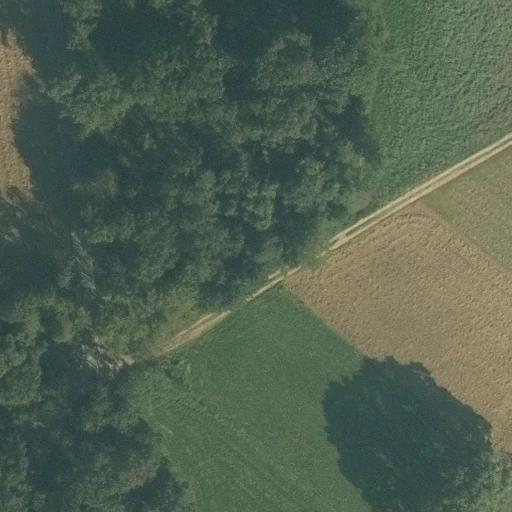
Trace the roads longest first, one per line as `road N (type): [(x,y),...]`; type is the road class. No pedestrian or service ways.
road 1 (unclassified): [(34,511),(95,375),(103,272),(62,0)]
road 2 (track): [(95,375),(147,362),(511,142)]
